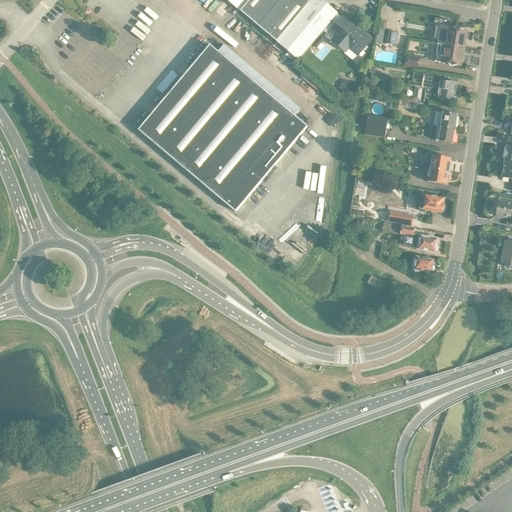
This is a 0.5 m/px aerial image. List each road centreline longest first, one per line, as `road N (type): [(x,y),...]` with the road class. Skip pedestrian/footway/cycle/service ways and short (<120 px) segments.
road 1 (primary): [(209,470),(488,371)]
road 2 (tertiary): [(447,290),(497,0)]
road 3 (tertiary): [(233,306),(296,346),(354,356),(400,345),(447,290)]
road 4 (primary): [(209,470),(311,462),(357,481),(375,511)]
road 5 (primary): [(399,511),(403,441),(429,410),(488,371)]
road 6 (secondary): [(161,511),(96,344)]
road 7 (secondary): [(72,349),(142,511)]
road 8 (tertiary): [(233,306),(227,290),(180,257),(134,243)]
